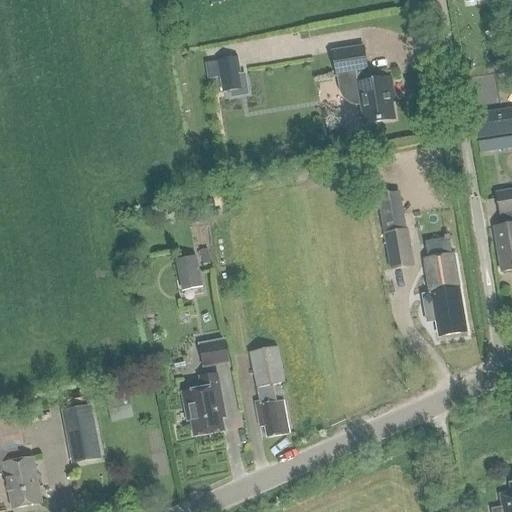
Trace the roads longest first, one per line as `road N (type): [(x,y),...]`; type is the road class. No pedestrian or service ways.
road 1 (unclassified): [(500,374),(436,0)]
road 2 (tertiary): [(188,511),(500,374)]
